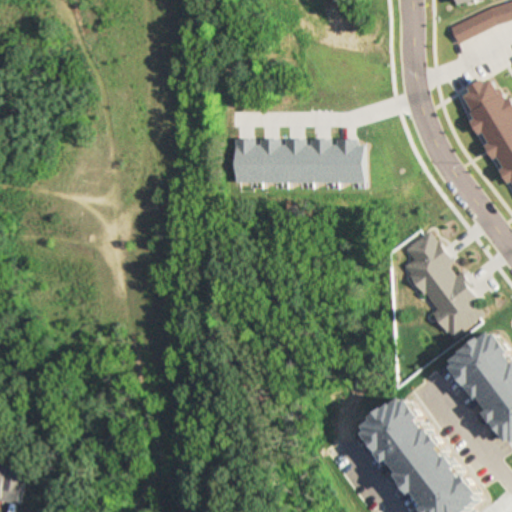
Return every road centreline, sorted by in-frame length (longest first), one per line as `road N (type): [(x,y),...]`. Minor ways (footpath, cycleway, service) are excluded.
road 1 (residential): [(0,183),(84,199),(105,228),(152,456),(177,511)]
road 2 (residential): [(511,263),(428,145),(413,99),(407,0)]
